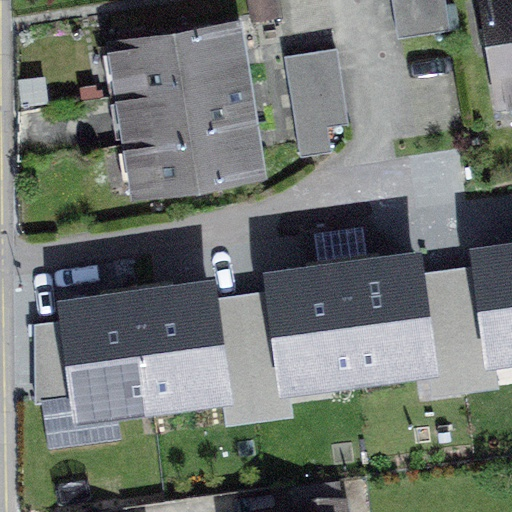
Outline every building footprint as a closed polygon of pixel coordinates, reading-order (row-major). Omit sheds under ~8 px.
[(392,0),(398,37),(448,29),(443,0),(392,0)] [(511,0),(483,0),(500,98),(511,96),(511,0)] [(117,43),(125,93),(239,75),(231,25),(117,43)] [(335,47),(284,56),(296,131),(326,126),(347,123),(335,47)] [(125,93),(133,142),(246,124),(239,75),(125,93)] [(141,192),(254,174),(246,124),(133,142),(141,192)] [(300,155),(330,151),(326,126),(296,131),(300,155)] [(511,363),(511,253),(478,258),(492,366),(511,363)] [(273,283),(288,393),(428,374),(413,264),(273,283)] [(210,292),(66,312),(81,422),(225,403),(210,292)] [(346,511),(345,502),(291,509),(291,511),(346,511)]
